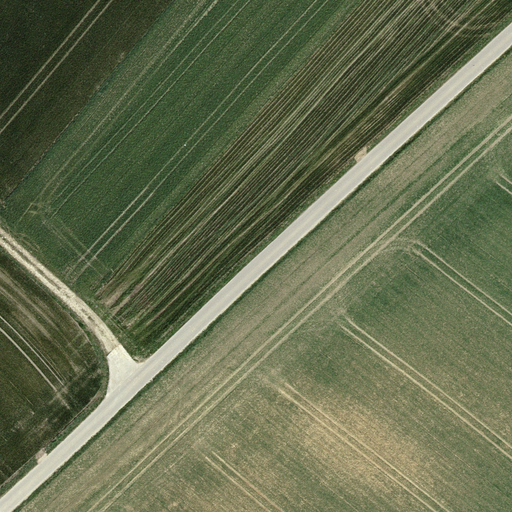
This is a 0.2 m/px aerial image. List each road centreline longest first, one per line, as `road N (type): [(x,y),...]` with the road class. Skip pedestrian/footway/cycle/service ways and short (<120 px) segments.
road 1 (track): [(0,510),(511,33)]
road 2 (track): [(124,394),(113,351),(0,244)]
